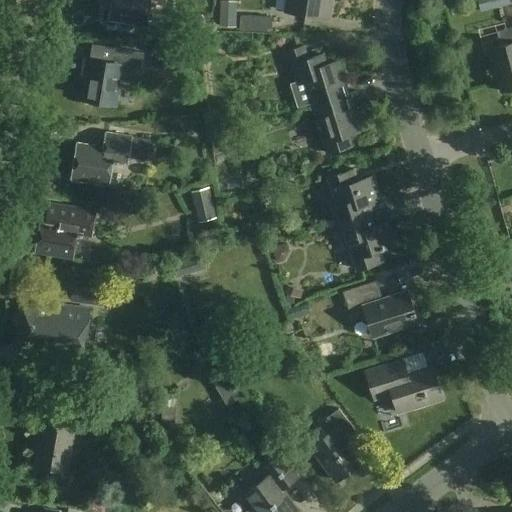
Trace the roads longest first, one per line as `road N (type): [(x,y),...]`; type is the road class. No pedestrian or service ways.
road 1 (residential): [(420,162),(504,431)]
road 2 (unclassified): [(0,182),(30,0)]
road 3 (residential): [(389,0),(386,39),(420,162)]
road 4 (residential): [(398,511),(504,431)]
